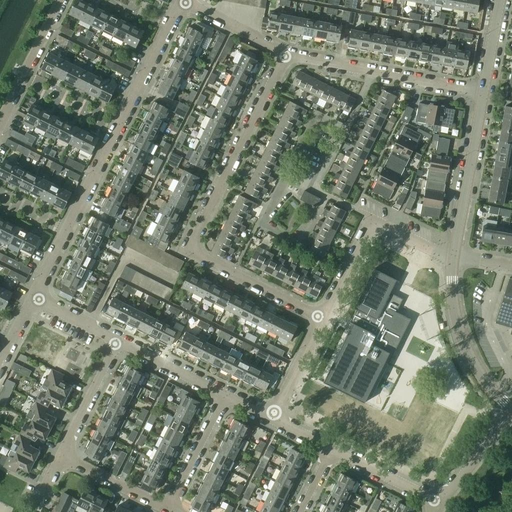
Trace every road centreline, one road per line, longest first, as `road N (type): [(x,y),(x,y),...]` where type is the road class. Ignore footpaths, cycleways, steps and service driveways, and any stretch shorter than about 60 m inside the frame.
road 1 (residential): [(320,315),(190,251),(285,55)]
road 2 (residential): [(33,297),(183,2)]
road 3 (residential): [(334,131),(312,119),(263,225),(302,242),(325,197),(316,179)]
road 4 (residential): [(453,257),(368,218),(320,315)]
road 5 (unclassified): [(511,409),(465,352),(454,314),(453,257)]
road 6 (unclassified): [(453,257),(482,96)]
road 7 (residential): [(0,121),(60,0)]
road 8 (residential): [(61,460),(120,342)]
road 9 (residential): [(165,511),(224,395)]
